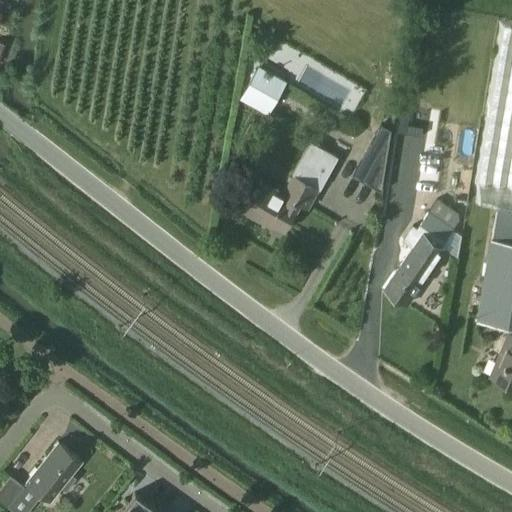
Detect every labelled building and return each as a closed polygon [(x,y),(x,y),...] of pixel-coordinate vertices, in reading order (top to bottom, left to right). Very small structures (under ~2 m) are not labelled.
[(285,81),(259,66),(241,99),(267,113),(285,81)] [(377,136),(358,173),(375,181),(390,152),(386,150),(389,142),(377,136)] [(310,207),(320,188),(321,188),(339,156),(311,140),(293,173),(295,174),(285,192),(277,187),(274,193),(259,185),(244,211),(261,220),(263,217),(285,230),(301,202),(310,207)] [(430,211),(422,224),(445,240),(460,219),(460,213),(449,206),(441,219),(430,211)] [(491,236),(477,319),(511,324),(511,210),(495,208),(491,236)] [(414,246),(385,287),(409,304),(447,248),(443,245),(445,240),(422,224),(418,229),(414,226),(404,240),(414,246)] [(511,333),(510,332),(491,376),(511,384),(511,333)] [(70,475),(82,460),(58,441),(26,482),(50,501),(61,486),(66,490),(75,478),(70,475)] [(0,501),(7,507),(23,486),(9,475),(0,487),(0,501)] [(161,511),(135,493),(121,511),(161,511)]
